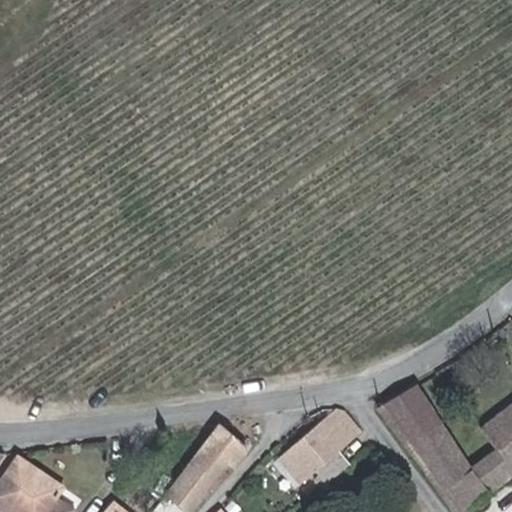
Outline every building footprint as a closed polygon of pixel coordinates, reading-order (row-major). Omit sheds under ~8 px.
[(445,491),(478,466),(417,383),(382,406),(399,431),(445,491)] [(511,405),(483,428),(499,450),(478,466),(445,491),(460,511),(466,511),(511,476),(511,405)] [(301,486),(316,473),(335,456),(359,436),(336,418),(332,415),(329,418),(279,461),(301,486)] [(192,511),(245,455),(223,437),(170,496),(187,511),(192,511)] [(335,456),(316,473),(326,486),(346,468),(335,456)] [(65,493),(21,462),(0,490),(0,510),(2,511),(52,511),(65,493)] [(149,511),(153,508),(131,489),(123,499),(137,511),(149,511)] [(187,511),(170,496),(155,511),(187,511)] [(223,510),(225,511),(240,511),(230,501),(223,510)]
